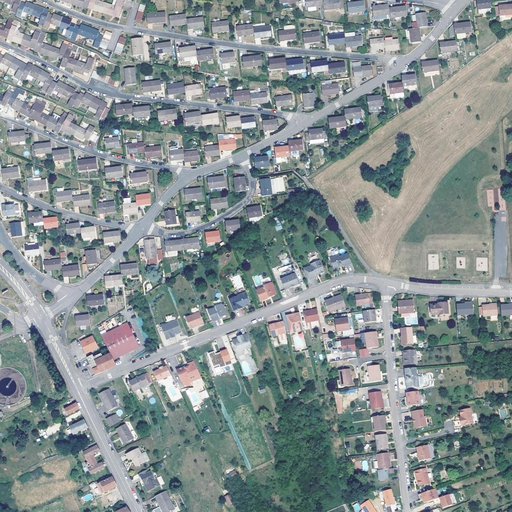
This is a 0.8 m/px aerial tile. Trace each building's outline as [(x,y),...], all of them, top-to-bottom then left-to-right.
[(19,0),(3,0),(4,0),(13,4),(11,10),(10,13),(14,15),(15,14),(19,0)] [(22,10),(31,13),(34,4),(25,1),(20,0),(19,0),(15,14),(20,15),(22,10)] [(88,7),(90,0),(74,0),(72,5),(82,9),(83,7),(88,8),(88,7)] [(90,0),(88,7),(93,9),(93,11),(103,14),(106,4),(95,1),(95,0),(90,0)] [(113,17),(114,15),(119,17),(123,3),(126,4),(126,0),(118,0),(116,8),(112,7),(112,6),(106,4),(103,14),(113,17)] [(326,0),(327,0),(321,1),(322,4),(322,9),(339,7),(338,0),(326,0)] [(347,4),(348,11),(364,9),(362,0),(351,1),(351,3),(347,4)] [(476,0),(478,13),(491,11),(489,0),(476,0)] [(37,22),(42,24),(46,15),(47,12),(42,10),(43,7),(34,4),(31,13),(40,16),(37,22)] [(373,19),(390,17),(389,9),(389,7),(388,4),(376,5),(377,7),(372,8),(373,19)] [(502,18),(511,16),(511,5),(508,5),(508,4),(498,5),(499,14),(501,14),(502,18)] [(389,9),(390,17),(407,15),(405,5),(393,7),(393,9),(389,9)] [(146,12),(147,20),(152,20),(152,21),(165,20),(164,11),(146,12)] [(42,24),(42,26),(46,28),(49,22),(58,25),(61,16),(52,12),(52,13),(50,16),(46,15),(42,24)] [(416,22),(417,27),(418,27),(425,26),(424,22),(426,21),(425,12),(415,13),(416,22)] [(186,18),(186,16),(185,13),(169,15),(169,22),(174,22),(174,24),(182,23),(186,22),(186,18)] [(65,34),(69,36),(74,24),(69,22),(70,19),(61,16),(58,25),(67,28),(65,34)] [(202,16),(186,18),(186,22),(187,26),(191,25),(192,27),(204,26),(202,16)] [(227,20),(210,22),(212,30),(216,29),(216,31),(228,29),(227,20)] [(5,28),(0,25),(0,36),(2,37),(4,34),(8,35),(13,23),(8,21),(5,28)] [(23,35),(15,32),(18,23),(13,21),(13,23),(8,35),(8,36),(12,38),(11,42),(20,45),(23,35)] [(457,24),(453,25),(454,32),(470,30),(469,21),(457,22),(457,24)] [(77,32),(86,35),(89,26),(80,23),(79,26),(74,24),(69,36),(69,37),(74,39),(77,32)] [(253,28),(252,23),(236,26),(237,33),(241,33),(241,34),(253,33),(253,28)] [(89,26),(86,35),(95,39),(92,45),(97,47),(101,35),(97,33),(98,30),(89,26)] [(269,26),(253,28),(253,33),(254,35),(258,35),(258,36),(270,35),(269,26)] [(412,27),(408,28),(409,35),(410,42),(418,41),(417,37),(419,36),(418,27),(417,27),(412,27)] [(278,30),(279,38),(283,37),(283,39),(295,38),(294,28),(284,29),(278,30)] [(42,32),(36,30),(32,39),(23,35),(20,45),(29,49),(31,44),(36,46),(41,34),(42,32)] [(302,32),(303,40),(308,39),(308,41),(320,40),(318,30),(302,32)] [(344,36),(343,32),(327,35),(328,41),(332,41),(333,43),(345,42),(344,36)] [(34,51),(34,52),(41,54),(47,56),(51,48),(42,44),(46,35),(41,34),(36,46),(34,51)] [(361,35),(344,36),(345,42),(345,44),(349,44),(349,45),(362,44),(361,35)] [(142,53),(141,41),(140,41),(139,37),(131,38),(133,54),(142,53)] [(383,40),(383,37),(369,39),(370,47),(375,47),(375,48),(384,47),(383,40)] [(398,38),(383,40),(384,47),(384,48),(389,47),(389,49),(399,48),(398,38)] [(457,49),(455,39),(443,41),(444,43),(439,43),(440,51),(442,51),(442,55),(450,54),(450,50),(457,49)] [(68,43),(64,41),(63,45),(62,45),(60,51),(51,48),(47,56),(56,60),(57,57),(63,59),(68,43)] [(170,41),(158,42),(158,44),(154,45),(155,52),(171,50),(170,41)] [(72,45),(68,43),(63,59),(61,63),(66,65),(64,68),(74,72),(77,62),(68,59),(70,53),(69,53),(72,45)] [(179,57),(196,55),(196,52),(196,50),(195,45),(183,46),(183,48),(179,49),(179,57)] [(196,55),(197,60),(213,57),(212,48),(200,49),(200,51),(196,52),(196,55)] [(224,52),(224,54),(220,55),(220,62),(235,60),(233,51),(224,52)] [(0,61),(9,65),(13,57),(5,52),(3,55),(0,53),(0,61)] [(260,54),(246,56),(246,58),(242,58),(243,66),(261,64),(260,54)] [(16,73),(12,81),(16,83),(20,76),(25,67),(20,65),(22,61),(13,57),(9,65),(14,68),(17,70),(16,73)] [(269,68),(286,66),(285,62),(285,60),(285,57),(273,58),(273,60),(268,61),(269,68)] [(286,66),(286,70),(303,68),(302,58),(289,59),(290,61),(285,62),(286,66)] [(77,62),(74,72),(83,75),(84,72),(89,73),(93,61),(88,59),(86,66),(77,62)] [(328,69),(327,65),(327,63),(327,59),(315,61),(315,63),(311,63),(312,72),(328,70),(328,69)] [(421,63),(422,71),(438,68),(437,59),(425,61),(425,63),(421,63)] [(0,61),(0,68),(5,71),(9,65),(0,61)] [(328,70),(328,73),(345,71),(344,61),(331,63),(332,64),(327,65),(328,69),(328,70)] [(31,74),(36,77),(41,69),(32,64),(30,67),(26,65),(25,67),(20,76),(24,79),(26,76),(28,73),(31,74)] [(352,67),(353,74),(358,73),(358,75),(372,73),(371,64),(352,67)] [(124,67),(125,79),(127,79),(128,83),(135,82),(133,66),(124,67)] [(41,80),(45,82),(44,84),(41,88),(46,90),(51,80),(52,79),(47,76),(48,75),(49,73),(41,69),(36,77),(41,80)] [(402,81),(402,85),(416,83),(415,73),(406,74),(406,76),(401,77),(402,81)] [(141,81),(142,89),(147,89),(147,91),(161,89),(160,79),(141,81)] [(53,88),(62,93),(66,84),(58,80),(57,81),(56,83),(51,80),(46,90),(45,91),(50,94),(53,88)] [(184,85),(183,81),(174,82),(166,84),(167,91),(172,91),(172,93),(184,91),(184,85)] [(394,95),(403,94),(402,85),(402,81),(393,82),(393,84),(389,84),(384,85),(385,93),(390,93),(394,92),(394,95)] [(337,82),(321,85),(322,93),(326,93),(326,94),(338,92),(338,89),(337,84),(337,82)] [(200,83),(184,85),(184,91),(185,93),(189,93),(190,95),(201,93),(200,83)] [(67,103),(71,106),(73,104),(78,94),(73,91),(75,89),(66,84),(62,93),(70,97),(67,103)] [(208,88),(208,89),(209,96),(214,95),(214,97),(226,96),(225,86),(208,88)] [(7,103),(12,105),(10,109),(18,113),(23,104),(15,100),(18,94),(17,93),(18,91),(15,89),(11,95),(7,103)] [(237,100),(250,99),(249,93),(249,89),(232,91),(233,99),(237,99),(237,100)] [(81,100),(89,104),(93,96),(85,91),(83,95),(79,92),(78,94),(73,104),(77,106),(81,100)] [(250,99),(250,102),(255,102),(255,103),(267,102),(266,91),(249,93),(250,99)] [(302,93),(304,107),(313,106),(312,92),(302,93)] [(0,96),(0,105),(1,104),(5,107),(7,103),(11,95),(7,93),(4,99),(0,96)] [(274,96),(275,104),(280,103),(280,105),(292,104),(291,94),(274,96)] [(372,97),(367,98),(369,110),(377,110),(377,105),(382,104),(381,94),(372,96),(372,97)] [(97,109),(93,117),(98,119),(100,115),(105,106),(100,104),(102,101),(93,96),(89,104),(97,109)] [(32,109),(23,104),(18,113),(27,118),(28,115),(33,117),(42,102),(38,100),(36,103),(35,103),(32,109)] [(42,102),(33,117),(38,119),(36,122),(45,127),(50,118),(41,113),(45,107),(43,107),(45,104),(42,102)] [(132,107),(131,103),(119,104),(119,106),(115,106),(115,114),(132,112),(132,109),(132,107)] [(136,108),(132,109),(132,112),(133,116),(143,115),(150,114),(148,105),(136,106),(136,108)] [(348,110),(344,111),(344,115),(345,119),(353,118),(362,116),(360,107),(348,108),(348,110)] [(158,119),(159,119),(167,118),(176,117),(174,108),(161,109),(161,111),(157,112),(158,119)] [(69,124),(75,113),(70,111),(67,116),(62,127),(66,129),(65,132),(73,137),(78,128),(69,124)] [(185,122),(201,120),(201,116),(200,115),(200,111),(188,112),(188,114),(183,115),(185,122)] [(201,120),(202,124),(218,122),(216,112),(205,114),(205,116),(201,116),(201,120)] [(50,118),(45,127),(53,131),(55,128),(59,131),(60,130),(62,127),(67,116),(64,114),(63,117),(61,117),(58,122),(50,118)] [(240,125),(240,120),(240,118),(239,115),(230,116),(230,118),(225,119),(226,126),(240,125)] [(345,119),(344,115),(333,117),(333,118),(328,119),(329,127),(346,125),(345,119)] [(240,125),(241,128),(255,126),(253,116),(244,117),(244,119),(240,120),(240,125)] [(262,120),(263,130),(276,127),(275,118),(262,120)] [(86,132),(78,128),(73,137),(82,141),(83,138),(88,140),(94,129),(90,127),(86,132)] [(322,128),(312,129),(312,131),(308,132),(305,133),(306,144),(309,143),(323,141),(322,128)] [(23,130),(11,131),(11,133),(7,133),(8,142),(10,142),(10,144),(17,143),(17,141),(24,140),(24,139),(24,138),(24,134),(23,130)] [(104,137),(105,146),(110,145),(110,147),(119,146),(117,136),(104,137)] [(224,139),(217,139),(218,144),(218,148),(222,147),(223,149),(232,148),(231,138),(224,139)] [(302,149),(301,139),(292,140),(292,142),(287,142),(288,145),(289,155),(297,154),(297,149),(302,149)] [(51,150),(50,141),(38,143),(38,145),(34,145),(35,153),(51,152),(51,150)] [(144,146),(143,141),(136,142),(131,143),(126,143),(128,151),(132,150),(132,152),(144,150),(144,146)] [(218,148),(218,144),(204,146),(205,154),(209,153),(210,155),(219,153),(219,149),(218,148)] [(160,145),(144,146),(144,150),(144,155),(149,154),(149,156),(161,154),(160,145)] [(288,145),(278,147),(278,148),(274,149),(275,157),(276,162),(287,160),(286,155),(289,155),(288,145)] [(55,151),(51,152),(52,160),(59,159),(59,161),(62,160),(62,159),(69,158),(68,148),(55,149),(55,151)] [(183,151),(182,148),(169,150),(170,158),(174,157),(174,159),(184,158),(183,151)] [(197,150),(183,151),(184,158),(184,159),(188,159),(188,160),(198,159),(197,150)] [(267,155),(258,156),(258,158),(253,159),(254,166),(268,165),(267,155)] [(95,158),(82,159),(82,161),(78,162),(78,169),(96,167),(95,158)] [(0,169),(1,176),(6,175),(6,177),(18,175),(17,165),(0,167),(0,169)] [(104,169),(105,177),(122,175),(120,165),(108,167),(109,168),(104,169)] [(146,171),(133,172),(134,174),(129,174),(131,182),(140,181),(147,181),(146,171)] [(223,176),(211,177),(211,179),(207,179),(207,187),(224,185),(223,176)] [(235,191),(243,190),(242,185),(244,184),(243,176),(233,177),(235,191)] [(263,195),(271,194),(270,191),(275,190),(274,183),(270,184),(269,178),(268,177),(259,179),(261,191),(262,191),(263,195)] [(45,179),(32,180),(27,180),(28,189),(32,188),(32,190),(46,188),(45,179)] [(200,187),(188,189),(188,191),(184,191),(185,199),(201,197),(200,187)] [(55,199),(60,199),(60,200),(72,199),(72,196),(71,189),(54,191),(55,195),(55,199)] [(136,202),(136,203),(141,202),(141,204),(150,202),(149,193),(135,195),(136,202)] [(72,199),(73,204),(77,203),(78,205),(89,203),(88,194),(72,196),(72,199)] [(136,204),(136,203),(136,202),(131,202),(130,196),(123,197),(124,201),(122,201),(122,203),(122,204),(123,211),(127,211),(127,212),(137,211),(136,208),(136,204)] [(209,199),(210,207),(214,206),(215,208),(226,206),(225,197),(209,199)] [(494,207),(494,211),(505,210),(505,200),(500,200),(500,204),(499,204),(499,206),(494,207)] [(97,203),(98,210),(102,210),(103,212),(115,210),(113,201),(97,203)] [(5,203),(1,204),(2,215),(15,214),(14,204),(5,205),(5,203)] [(247,217),(248,217),(248,219),(256,217),(255,215),(261,214),(259,205),(250,206),(251,208),(246,209),(247,217)] [(164,211),(165,220),(167,220),(168,225),(177,223),(177,218),(174,218),(174,210),(164,211)] [(185,212),(186,220),(190,220),(190,221),(199,220),(198,210),(185,212)] [(32,214),(28,214),(28,222),(42,220),(42,219),(42,218),(41,211),(31,212),(32,214)] [(56,216),(46,217),(46,219),(42,220),(43,227),(57,225),(56,216)] [(239,228),(238,218),(228,220),(229,222),(224,223),(225,230),(239,228)] [(9,222),(11,232),(12,231),(13,235),(24,234),(23,226),(20,226),(19,221),(9,222)] [(66,233),(80,231),(80,229),(79,228),(78,222),(69,223),(70,225),(65,226),(66,233)] [(93,226),(83,227),(83,229),(80,229),(80,231),(81,237),(95,235),(93,226)] [(204,234),(205,242),(219,240),(218,230),(208,231),(209,233),(204,234)] [(118,231),(110,232),(106,232),(106,233),(102,234),(103,242),(120,240),(118,231)] [(197,237),(185,238),(186,240),(181,240),(182,248),(198,246),(197,237)] [(153,239),(145,240),(146,244),(144,245),(145,258),(155,257),(153,239)] [(165,250),(182,248),(181,240),(181,239),(168,240),(168,242),(164,242),(165,250)] [(39,252),(37,243),(23,245),(25,252),(29,252),(29,254),(39,252)] [(85,250),(86,264),(94,263),(93,258),(95,258),(94,249),(85,250)] [(333,269),(338,266),(339,267),(343,265),(343,266),(350,263),(346,254),(340,257),(339,255),(329,259),(333,269)] [(428,254),(428,264),(432,264),(432,268),(439,268),(438,254),(428,254)] [(61,266),(60,258),(43,260),(44,268),(48,267),(48,269),(61,268),(61,266)] [(314,275),(317,273),(318,275),(323,273),(318,261),(309,265),(310,266),(302,269),(307,281),(315,277),(315,276),(314,275)] [(124,266),(119,267),(120,274),(120,275),(137,273),(135,263),(124,264),(124,266)] [(77,264),(61,266),(61,268),(62,274),(66,274),(66,275),(79,274),(77,264)] [(298,284),(293,270),(285,273),(286,277),(280,280),(284,290),(292,287),(298,284)] [(120,275),(120,274),(108,276),(108,277),(104,278),(105,286),(121,284),(120,275)] [(234,290),(243,288),(240,274),(231,276),(234,290)] [(263,287),(255,290),(259,301),(267,298),(267,297),(266,296),(269,295),(270,296),(275,294),(270,283),(262,286),(263,287)] [(90,297),(85,298),(87,305),(103,303),(102,293),(90,295),(90,297)] [(240,307),(243,306),(244,307),(249,305),(245,293),(236,297),(229,300),(234,312),(241,309),(240,307)] [(367,294),(354,295),(356,305),(369,304),(367,294)] [(329,312),(346,305),(342,295),(333,299),(333,297),(325,301),(329,312)] [(397,314),(412,312),(411,300),(404,301),(404,303),(397,303),(397,314)] [(440,305),(437,305),(429,306),(430,315),(437,315),(447,315),(446,303),(440,303),(440,305)] [(473,314),(471,303),(463,304),(455,305),(456,315),(473,314)] [(499,316),(511,315),(511,304),(499,305),(499,316)] [(207,312),(211,323),(219,320),(218,318),(221,317),(226,315),(222,306),(219,305),(212,309),(213,309),(207,312)] [(496,305),(488,306),(488,305),(481,306),(481,311),(482,316),(497,315),(496,305)] [(375,320),(374,309),(362,311),(364,322),(375,320)] [(302,313),(305,324),(319,321),(318,316),(316,310),(312,310),(312,312),(310,313),(309,311),(302,313)] [(198,312),(184,318),(189,330),(197,326),(197,325),(203,322),(198,312)] [(289,333),(303,330),(299,312),(285,316),(289,333)] [(89,323),(88,313),(78,314),(79,317),(74,317),(75,325),(89,323)] [(349,329),(347,317),(334,319),(336,330),(341,330),(349,329)] [(147,345),(135,321),(101,337),(109,354),(113,361),(147,345)] [(174,336),(181,333),(176,322),(166,326),(166,325),(160,328),(166,341),(174,338),(174,336)] [(286,334),(283,322),(268,326),(271,337),(276,336),(286,334)] [(402,345),(412,344),(410,328),(400,329),(401,337),(402,337),(402,345)] [(365,340),(367,347),(378,345),(377,340),(375,340),(375,336),(377,336),(376,330),(360,332),(362,341),(365,340)] [(238,340),(237,341),(237,340),(234,341),(234,342),(233,342),(238,357),(244,355),(243,352),(247,351),(246,349),(251,347),(247,334),(242,336),(243,337),(242,338),(242,339),(241,339),(240,337),(238,338),(237,339),(238,340)] [(279,345),(288,342),(286,334),(276,336),(279,345)] [(94,350),(97,349),(92,337),(81,343),(86,354),(91,352),(91,353),(93,352),(94,351),(94,350)] [(341,351),(355,349),(353,337),(335,340),(336,346),(340,345),(341,351)] [(359,349),(360,357),(369,356),(368,348),(359,349)] [(403,351),(404,358),(402,358),(403,365),(416,364),(414,350),(403,351)] [(220,369),(226,367),(224,364),(231,361),(227,351),(220,353),(220,354),(215,356),(213,353),(207,355),(213,368),(219,366),(220,369)] [(113,361),(109,354),(102,358),(100,354),(93,358),(92,356),(88,358),(86,359),(89,365),(95,376),(115,367),(113,361)] [(190,378),(192,382),(201,377),(193,361),(188,364),(188,366),(189,368),(186,369),(185,367),(177,371),(182,382),(190,378)] [(380,379),(378,364),(368,365),(368,370),(370,380),(380,379)] [(171,376),(167,367),(163,368),(160,370),(154,374),(158,383),(171,376)] [(350,384),(349,376),(350,376),(348,368),(338,369),(339,378),(341,385),(350,384)] [(407,377),(407,378),(408,382),(409,386),(409,387),(420,386),(419,385),(423,384),(424,383),(423,377),(422,376),(419,376),(417,376),(417,368),(405,369),(406,377),(407,377)] [(133,393),(148,385),(143,376),(128,383),(133,393)] [(107,390),(102,393),(98,395),(101,402),(102,402),(105,408),(104,409),(106,412),(110,410),(116,408),(107,390)] [(200,392),(202,399),(209,397),(206,390),(200,392)] [(382,406),(381,399),(382,399),(381,391),(368,392),(370,408),(382,406)] [(420,404),(418,391),(405,393),(407,406),(420,404)] [(67,415),(78,409),(76,406),(75,403),(66,407),(65,406),(63,407),(67,415)] [(458,410),(459,416),(460,419),(458,419),(451,420),(453,428),(460,426),(460,425),(472,423),(470,415),(469,408),(458,410)] [(414,418),(415,423),(414,423),(415,426),(417,428),(428,426),(426,416),(424,416),(423,409),(412,411),(413,419),(414,418)] [(374,430),(384,429),(383,422),(383,420),(385,420),(384,414),(374,416),(374,422),(373,422),(374,430)] [(113,416),(106,419),(110,427),(117,424),(117,423),(113,416)] [(78,431),(81,430),(82,431),(87,428),(85,424),(83,420),(68,428),(73,436),(78,433),(78,431)] [(133,439),(125,424),(116,429),(124,443),(133,439)] [(374,435),(376,449),(387,447),(385,433),(374,435)] [(416,447),(419,461),(430,458),(427,444),(416,447)] [(96,464),(92,455),(99,451),(96,446),(83,452),(85,458),(86,458),(88,461),(85,462),(84,462),(90,474),(107,466),(104,461),(96,464)] [(132,458),(136,467),(145,462),(138,448),(126,454),(128,460),(132,458)] [(390,467),(388,455),(389,455),(389,451),(375,453),(378,469),(388,468),(390,467)] [(388,468),(378,469),(378,470),(376,471),(377,478),(386,477),(385,472),(387,472),(388,472),(388,468)] [(418,477),(419,480),(418,480),(419,486),(429,482),(426,468),(415,472),(417,477),(418,477)] [(231,480),(237,474),(233,470),(227,476),(231,480)] [(153,478),(150,472),(141,477),(148,491),(159,485),(155,477),(153,478)] [(110,489),(115,487),(111,478),(100,483),(104,492),(110,489)] [(391,487),(382,489),(386,504),(394,502),(391,487)] [(424,502),(438,497),(435,488),(418,494),(420,499),(422,498),(424,502)] [(169,511),(174,510),(166,492),(156,497),(160,507),(162,511),(169,511)] [(448,493),(439,496),(442,507),(452,503),(448,493)] [(228,505),(234,502),(230,494),(224,496),(228,505)] [(368,498),(360,503),(365,511),(375,511),(377,511),(368,498)] [(357,502),(352,505),(355,511),(356,511),(361,509),(357,502)]
